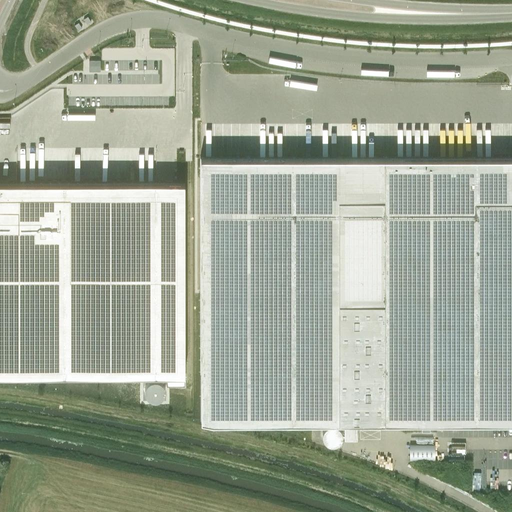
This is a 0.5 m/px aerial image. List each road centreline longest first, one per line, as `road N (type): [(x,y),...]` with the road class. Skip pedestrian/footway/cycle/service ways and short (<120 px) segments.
road 1 (unclassified): [(0,90),(20,86),(103,29),(134,21),(381,61),(511,58)]
road 2 (secondary): [(250,0),(374,18),(398,11)]
